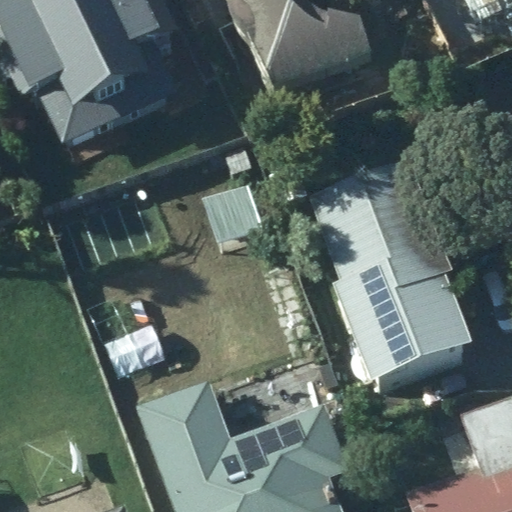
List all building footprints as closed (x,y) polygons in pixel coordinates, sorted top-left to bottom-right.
[(182,0),(242,133),(365,78),(351,45),(305,31),(297,0),(182,0)] [(511,0),(469,0),(480,23),(511,8),(511,0)] [(511,157),(493,170),(511,200),(511,157)] [(412,197),(300,236),(369,428),(481,388),(412,197)] [(223,397),(132,430),(161,511),(342,511),(366,504),(340,431),(248,464),(223,397)] [(476,498),(436,511),(511,511),(511,422),(456,442),(476,498)]
